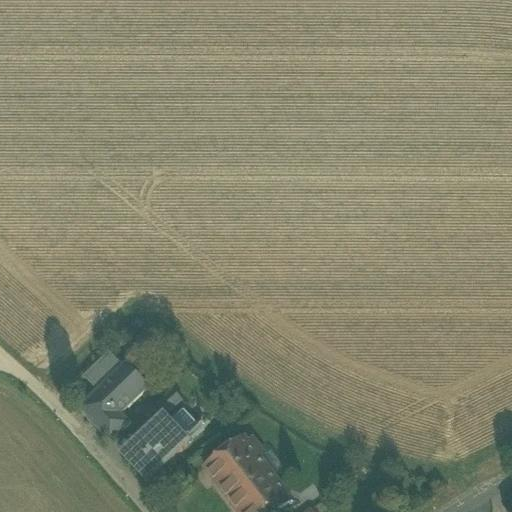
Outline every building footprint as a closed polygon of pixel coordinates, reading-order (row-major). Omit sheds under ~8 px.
[(137,339),(125,350),(134,359),(145,348),(137,339)] [(85,380),(98,393),(98,392),(123,369),(110,355),(85,380)] [(123,369),(98,392),(121,416),(148,390),(125,366),(123,369)] [(130,425),(121,416),(98,392),(98,393),(79,412),(110,444),(130,425)] [(158,406),(166,415),(181,402),(173,393),(158,406)] [(172,423),(169,426),(186,444),(204,428),(202,426),(200,428),(197,426),(184,413),(172,424),(172,423)] [(125,459),(149,485),(189,447),(186,444),(169,426),(165,421),(125,459)] [(273,479),(259,461),(247,445),(244,440),(205,470),(236,511),(283,511),(293,505),(273,479)] [(252,441),(247,445),(259,461),(264,457),(252,441)] [(264,457),(259,461),(273,479),(284,471),(270,453),(264,457)] [(505,511),(511,511),(511,503),(503,508),(505,511)]
